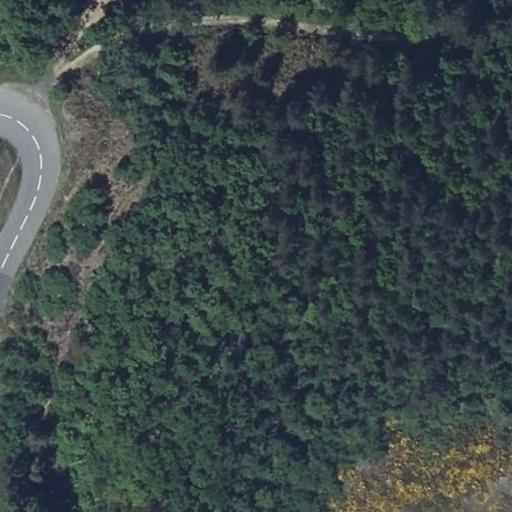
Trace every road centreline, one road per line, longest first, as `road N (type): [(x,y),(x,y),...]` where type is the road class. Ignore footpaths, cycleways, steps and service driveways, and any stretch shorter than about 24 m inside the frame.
road 1 (track): [(15,120),(53,73),(138,25),(316,13),(459,35),(511,27)]
road 2 (secondary): [(0,270),(40,177),(31,136),(0,114)]
